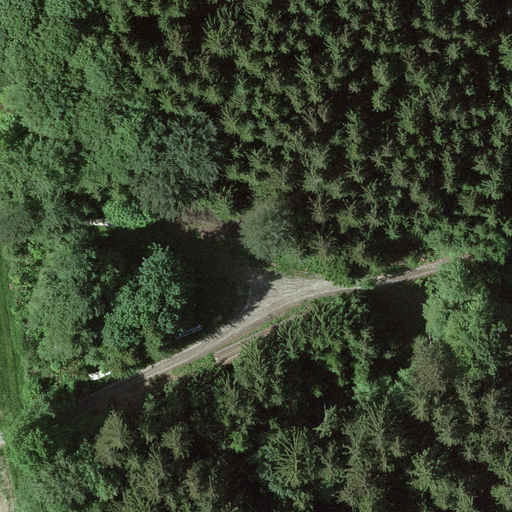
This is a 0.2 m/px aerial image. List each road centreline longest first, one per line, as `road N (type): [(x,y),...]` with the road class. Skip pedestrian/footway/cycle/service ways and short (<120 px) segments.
road 1 (track): [(511,242),(381,279),(307,288),(0,438)]
road 2 (track): [(511,358),(381,279)]
